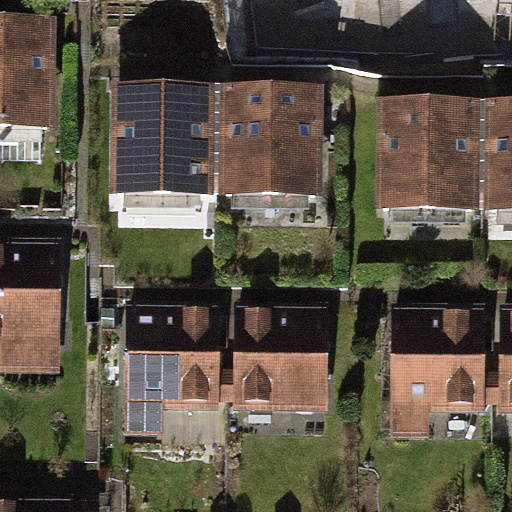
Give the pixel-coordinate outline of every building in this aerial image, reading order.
[(78,10),(0,7),(0,120),(75,122),(77,41),(78,10)] [(241,78),(137,75),(134,187),(238,190),(241,78)] [(345,81),(241,78),(238,190),(342,193),(345,81)] [(492,109),(388,107),(386,219),(490,222),(492,109)] [(511,109),(492,109),(490,222),(511,221),(511,109)] [(81,231),(0,232),(0,344),(14,344),(14,372),(82,371),(81,231)] [(343,299),(239,300),(240,412),(344,411),(343,299)] [(239,300),(134,301),(136,435),(181,435),(181,412),(240,412),(239,300)] [(493,308),(389,309),(391,448),(426,448),(426,421),(495,420),(493,308)] [(511,308),(493,308),(495,420),(511,420),(511,308)] [(118,511),(118,484),(0,484),(0,511),(118,511)]
